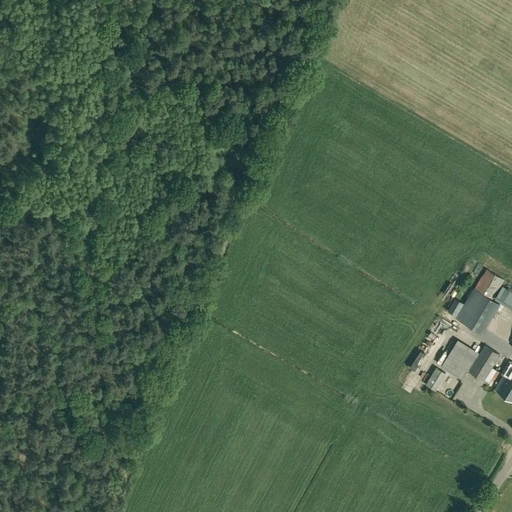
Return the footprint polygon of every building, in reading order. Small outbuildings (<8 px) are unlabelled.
[(475,288),(457,318),(482,333),(500,303),(492,298),(504,278),(487,268),(475,288)] [(511,291),(503,286),(496,298),(511,307),(511,291)] [(456,298),(449,310),(457,316),(465,303),(456,298)] [(454,344),(440,365),(461,379),(475,358),(454,344)] [(484,380),(500,354),(486,345),(470,371),(484,380)] [(511,362),(495,390),(511,399),(511,362)] [(437,367),(427,385),(435,390),(446,373),(437,367)]
